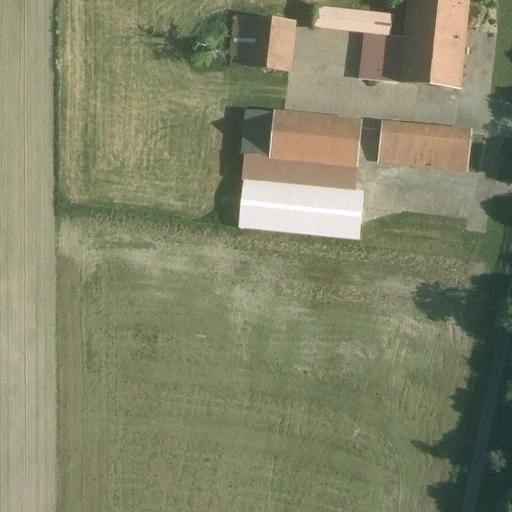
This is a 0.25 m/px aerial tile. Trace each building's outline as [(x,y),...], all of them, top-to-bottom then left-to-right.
[(416,0),(413,26),(473,31),(476,0),(416,0)] [(322,25),(370,30),(398,33),(400,12),(324,4),(322,25)] [(233,62),(297,69),(302,18),(239,11),(233,62)] [(467,85),(473,31),(413,26),(412,35),(407,79),(467,85)] [(407,79),(412,35),(398,33),(370,30),(365,74),(407,79)] [(257,106),(253,152),(275,154),(279,109),(257,106)] [(279,109),(275,154),(364,163),(368,117),(279,109)] [(478,125),(390,119),(387,161),(475,168),(478,125)] [(253,152),(250,177),(361,188),(364,163),(275,154),(253,152)] [(245,225),(365,237),(370,189),(361,188),(250,177),(245,225)]
